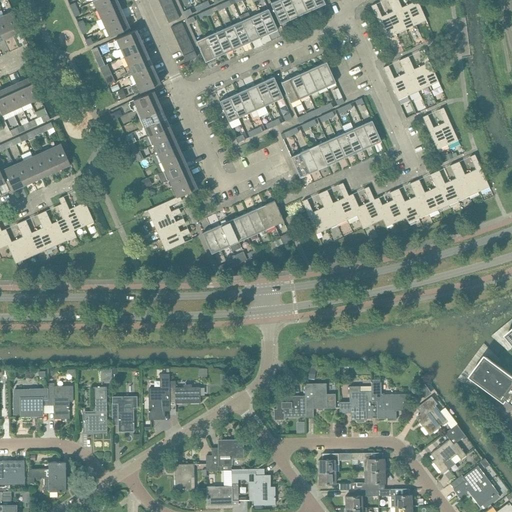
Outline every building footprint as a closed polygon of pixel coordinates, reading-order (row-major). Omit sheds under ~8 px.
[(117,0),(96,0),(93,1),(97,10),(118,1),(117,0)] [(289,20),(279,0),(277,0),(270,3),(280,24),(289,20)] [(298,16),(290,0),(279,0),(289,20),(298,16)] [(307,12),(301,0),(290,0),(298,16),(307,12)] [(301,0),(307,12),(316,8),(312,0),(301,0)] [(312,0),(316,8),(325,4),(323,0),(312,0)] [(396,34),(406,29),(392,0),(387,0),(392,12),(387,14),(396,34)] [(392,0),(406,29),(416,25),(407,5),(402,7),(398,0),(392,0)] [(426,20),(417,0),(411,0),(413,3),(407,5),(416,25),(426,20)] [(118,1),(97,10),(101,19),(122,10),(118,1)] [(161,6),(163,12),(174,7),(172,1),(161,6)] [(396,34),(387,14),(381,16),(376,3),(371,6),(385,38),(396,34)] [(163,12),(166,17),(177,12),(174,7),(163,12)] [(268,8),(259,13),(268,34),(277,30),(268,8)] [(122,10),(101,19),(105,28),(125,19),(122,10)] [(13,11),(4,15),(13,35),(22,31),(13,11)] [(166,17),(169,23),(179,18),(177,12),(166,17)] [(259,13),(250,17),(259,38),(268,34),(259,13)] [(4,15),(0,16),(0,30),(4,39),(13,35),(4,15)] [(250,17),(241,21),(250,42),(259,38),(250,17)] [(125,19),(105,28),(109,37),(130,28),(125,19)] [(77,22),(80,29),(85,26),(82,20),(77,22)] [(241,21),(232,25),(241,46),(250,42),(241,21)] [(171,27),(173,33),(184,28),(181,22),(171,27)] [(232,25),(223,29),(232,50),(241,46),(232,25)] [(173,33),(176,39),(187,34),(184,28),(173,33)] [(119,48),(140,39),(136,29),(114,39),(119,48)] [(223,29),(214,33),(223,54),(232,50),(223,29)] [(214,33),(205,37),(214,58),(223,54),(214,33)] [(176,39),(178,44),(189,39),(187,34),(176,39)] [(214,58),(205,37),(196,41),(205,62),(214,58)] [(123,57),(144,47),(140,39),(119,48),(123,57)] [(178,44),(181,50),(192,45),(189,39),(178,44)] [(181,50),(183,56),(194,51),(192,45),(181,50)] [(97,48),(91,50),(95,59),(101,56),(97,47),(97,48)] [(126,66),(148,56),(144,47),(123,57),(126,66)] [(425,64),(419,67),(428,86),(438,82),(424,49),(419,51),(425,64)] [(194,51),(183,56),(186,61),(197,56),(194,51)] [(126,66),(123,67),(127,76),(130,75),(152,65),(148,56),(126,66)] [(418,91),(428,86),(419,67),(414,69),(408,56),(403,58),(418,91)] [(408,95),(418,91),(403,58),(399,60),(405,73),(399,76),(408,95)] [(336,83),(326,62),(317,66),(326,87),(336,83)] [(104,65),(99,67),(103,76),(111,73),(107,64),(104,65)] [(134,84),(156,74),(152,65),(130,75),(134,84)] [(398,100),(408,95),(399,76),(394,78),(388,65),(383,67),(398,100)] [(317,91),(326,87),(317,66),(308,70),(317,91)] [(308,95),(317,91),(308,70),(299,74),(308,95)] [(111,73),(103,76),(107,85),(115,82),(111,73)] [(138,93),(160,83),(156,74),(134,84),(131,85),(135,94),(138,93)] [(299,99),(308,95),(299,74),(290,78),(299,99)] [(283,98),(274,76),(264,80),(274,102),(283,98)] [(40,98),(31,77),(21,81),(31,102),(40,98)] [(299,99),(290,78),(281,82),(290,103),(299,99)] [(274,102),(264,80),(255,85),(265,106),(274,102)] [(21,106),(31,102),(21,81),(12,85),(21,106)] [(21,106),(12,85),(2,89),(12,111),(21,106)] [(255,85),(246,89),(256,110),(259,117),(268,113),(265,106),(255,85)] [(338,105),(344,102),(338,88),(334,90),(338,99),(335,101),(338,105)] [(0,110),(2,115),(12,111),(2,89),(0,90),(0,110)] [(256,110),(246,89),(237,93),(247,114),(256,110)] [(158,100),(154,91),(153,91),(129,101),(130,104),(129,105),(131,108),(133,109),(134,110),(136,109),(158,100)] [(247,114),(237,93),(229,97),(238,118),(247,114)] [(432,95),(407,102),(408,106),(402,107),(403,109),(409,107),(411,113),(418,111),(416,105),(430,100),(431,105),(435,104),(432,95)] [(238,118),(229,97),(219,101),(229,122),(238,118)] [(136,109),(140,118),(161,108),(158,100),(136,109)] [(45,108),(38,111),(41,117),(43,122),(50,119),(47,114),(45,108)] [(144,127),(165,117),(161,108),(140,118),(144,127)] [(439,125),(447,145),(458,140),(443,108),(438,110),(444,123),(439,125)] [(119,110),(111,113),(114,119),(117,117),(121,115),(119,110)] [(306,114),(297,118),(299,123),(308,119),(306,114)] [(427,115),(422,117),(437,149),(447,145),(439,125),(433,128),(427,115)] [(144,127),(148,136),(169,126),(165,117),(144,127)] [(24,131),(31,128),(29,123),(27,118),(20,121),(24,131)] [(31,128),(37,125),(35,120),(29,123),(31,128)] [(372,120),(362,124),(372,145),(381,141),(372,120)] [(51,122),(44,125),(47,130),(53,127),(51,122)] [(362,124),(353,128),(363,149),(372,145),(362,124)] [(173,135),(169,126),(148,136),(152,145),(173,135)] [(12,136),(19,133),(16,128),(10,131),(12,136)] [(32,130),(35,136),(41,133),(38,128),(32,130)] [(353,128),(345,132),(354,153),(363,149),(353,128)] [(32,130),(26,133),(28,139),(35,136),(32,130)] [(345,132),(336,136),(345,157),(354,153),(345,132)] [(152,145),(147,147),(151,155),(155,153),(177,144),(173,135),(152,145)] [(20,136),(13,139),(16,144),(22,141),(20,136)] [(336,136),(327,140),(336,161),(345,157),(336,136)] [(13,139),(7,142),(9,147),(16,144),(13,139)] [(327,140),(318,144),(327,166),(336,161),(327,140)] [(133,143),(128,145),(132,153),(136,152),(137,151),(133,143)] [(51,148),(61,169),(70,165),(61,144),(51,148)] [(181,152),(177,144),(155,153),(159,162),(181,152)] [(318,144),(309,148),(318,170),(327,166),(318,144)] [(42,152),(51,173),(61,169),(51,148),(42,152)] [(309,148),(300,152),(309,174),(318,170),(309,148)] [(131,154),(128,156),(132,164),(135,163),(137,162),(138,161),(140,160),(143,159),(139,151),(137,152),(134,153),(132,154),(131,154)] [(51,173),(42,152),(33,156),(42,177),(51,173)] [(159,162),(163,171),(185,161),(181,152),(159,162)] [(290,157),(300,178),(309,174),(300,152),(290,157)] [(475,169),(470,172),(479,191),(489,187),(475,154),(470,156),(475,169)] [(42,177),(33,156),(23,160),(33,182),(42,177)] [(33,182),(23,160),(14,165),(23,186),(33,182)] [(185,161),(163,171),(167,180),(189,170),(185,161)] [(469,196),(479,191),(470,172),(465,174),(459,161),(454,163),(469,196)] [(459,200),(469,196),(454,163),(450,165),(455,178),(450,181),(459,200)] [(23,186),(14,165),(4,169),(13,190),(23,186)] [(167,180),(171,189),(193,179),(189,170),(167,180)] [(449,205),(459,200),(450,181),(445,183),(439,170),(434,172),(449,205)] [(439,209),(449,205),(434,172),(430,174),(435,187),(430,190),(439,209)] [(145,180),(141,181),(144,188),(148,186),(149,186),(146,179),(145,180)] [(193,179),(171,189),(175,197),(180,196),(197,188),(193,179)] [(414,181),(428,214),(439,209),(430,190),(424,192),(419,179),(414,181)] [(419,218),(428,214),(414,181),(409,183),(415,196),(410,199),(419,218)] [(338,200),(347,220),(357,216),(357,215),(348,196),(348,195),(343,183),(338,185),(344,198),(338,200)] [(364,204),(373,224),(383,219),(374,199),(368,186),(364,189),(369,202),(364,204)] [(399,188),(394,190),(406,217),(406,218),(408,223),(419,218),(410,199),(404,201),(399,188)] [(75,207),(84,226),(94,222),(79,189),(74,191),(80,204),(75,207)] [(337,224),(347,220),(338,200),(333,203),(327,190),(322,192),(337,224)] [(387,202),(396,222),(406,218),(406,217),(394,190),(389,192),(393,200),(387,202)] [(327,229),(337,224),(322,192),(318,194),(323,207),(318,209),(327,229)] [(362,228),(373,224),(364,204),(358,207),(353,194),(348,195),(348,196),(357,215),(357,216),(362,228)] [(73,231),(74,231),(84,226),(75,207),(69,209),(63,196),(58,198),(61,204),(73,231)] [(182,200),(180,196),(175,197),(147,210),(151,220),(171,211),(169,207),(175,204),(174,204),(182,200)] [(386,227),(396,222),(387,202),(382,205),(378,197),(374,199),(383,219),(386,227)] [(302,201),(316,234),(327,229),(318,209),(313,212),(307,199),(302,201)] [(284,221),(278,209),(274,200),(265,204),(275,225),(284,221)] [(57,221),(66,241),(76,236),(74,231),(73,231),(61,204),(57,206),(62,219),(57,221)] [(266,229),(275,225),(265,204),(256,208),(266,229)] [(171,211),(151,220),(156,230),(175,221),(173,216),(181,213),(179,208),(171,211)] [(257,234),(266,229),(256,208),(247,212),(257,234)] [(41,213),(56,245),(66,241),(57,221),(52,224),(46,211),(41,213)] [(248,238),(257,234),(247,212),(238,216),(248,238)] [(37,230),(46,250),(56,245),(41,213),(37,215),(42,228),(37,230)] [(239,242),(248,238),(238,216),(229,220),(239,242)] [(183,218),(175,221),(156,230),(160,240),(180,231),(178,226),(185,223),(183,218)] [(21,222),(36,254),(46,250),(37,230),(31,233),(26,220),(21,222)] [(229,220),(220,224),(230,246),(232,251),(241,247),(239,242),(229,220)] [(17,239),(26,259),(36,254),(21,222),(16,224),(22,237),(17,239)] [(221,250),(230,246),(220,224),(211,228),(221,250)] [(188,228),(180,231),(160,240),(165,251),(185,242),(182,236),(190,233),(188,228)] [(211,228),(202,233),(211,254),(221,250),(211,228)] [(7,245),(15,264),(26,259),(17,239),(11,242),(6,229),(1,231),(7,245)] [(238,263),(247,259),(243,252),(234,256),(235,259),(238,263)] [(504,399),(506,400),(511,404),(511,376),(500,367),(497,365),(493,362),(486,357),(470,378),(477,383),(481,386),(501,401),(502,402),(504,399)] [(306,364),(306,368),(308,368),(307,378),(313,379),(314,379),(316,364),(316,361),(307,360),(306,364)] [(112,381),(112,368),(100,368),(101,381),(112,381)] [(160,388),(149,388),(149,419),(164,419),(164,418),(164,409),(164,403),(170,403),(170,401),(169,381),(169,374),(166,374),(160,374),(160,388)] [(176,381),(169,381),(170,401),(175,401),(175,403),(200,402),(200,387),(191,388),(191,385),(184,385),(184,388),(176,388),(176,381)] [(423,381),(417,393),(423,396),(430,391),(423,381)] [(381,382),(371,382),(372,392),(372,418),(387,418),(387,420),(396,420),(396,410),(402,410),(402,405),(408,405),(408,394),(383,394),(381,394),(381,382)] [(48,383),(48,389),(48,405),(54,405),(54,418),(69,418),(69,401),(73,401),(72,386),(54,386),(54,383),(48,383)] [(305,396),(306,417),(314,416),(314,408),(318,408),(319,410),(323,410),(323,408),(336,408),(336,394),(327,394),(327,383),(305,384),(305,396)] [(339,402),(339,413),(344,413),(344,412),(350,412),(350,420),(357,420),(357,422),(359,422),(361,422),(364,421),(364,420),(366,420),(366,418),(372,418),(372,392),(360,392),(360,386),(349,386),(350,402),(339,402)] [(93,387),(93,388),(93,411),(82,411),(83,434),(106,434),(107,434),(107,418),(107,403),(106,387),(93,387)] [(42,413),(42,405),(48,405),(48,389),(30,389),(30,390),(14,390),(14,398),(13,398),(14,414),(20,414),(20,416),(42,416),(42,413)] [(136,395),(112,396),(112,403),(113,425),(118,425),(118,431),(133,431),(133,407),(137,407),(136,395)] [(305,396),(276,396),(276,409),(274,409),(274,420),(284,420),(284,417),(306,417),(305,396)] [(422,413),(417,417),(429,434),(446,421),(451,428),(456,424),(457,423),(445,407),(439,412),(434,405),(436,403),(431,397),(421,405),(418,408),(422,413)] [(449,439),(430,453),(434,459),(432,461),(442,474),(453,465),(449,459),(456,454),(461,459),(466,455),(456,442),(465,435),(456,424),(451,428),(444,433),(449,439)] [(212,470),(218,470),(218,466),(231,466),(231,458),(243,458),(243,439),(218,440),(218,448),(212,448),(212,455),(212,470)] [(322,460),(318,460),(319,472),(334,471),(334,465),(338,465),(338,460),(338,453),(322,454),(323,454),(323,460),(322,460)] [(371,453),(351,453),(351,460),(364,459),(364,471),(384,470),(386,470),(385,463),(384,463),(384,459),(372,459),(371,453)] [(485,458),(480,462),(483,466),(489,462),(485,458)] [(0,483),(24,483),(24,471),(26,471),(26,466),(24,466),(24,460),(2,461),(2,462),(0,461),(0,483)] [(65,476),(65,469),(67,469),(67,464),(65,464),(65,462),(48,462),(48,469),(28,469),(29,477),(34,477),(44,477),(65,476)] [(194,477),(193,464),(175,464),(176,489),(192,489),(191,477),(194,477)] [(454,489),(454,490),(459,496),(468,489),(471,492),(470,492),(479,503),(480,505),(481,504),(485,508),(500,497),(497,493),(495,491),(477,467),(465,476),(467,479),(454,489)] [(231,470),(231,484),(238,484),(237,479),(244,479),(249,483),(251,483),(251,500),(254,500),(254,505),(262,504),(275,504),(275,499),(275,497),(275,487),(269,487),(269,483),(270,483),(270,475),(264,475),(264,469),(258,469),(243,469),(231,470)] [(219,487),(207,487),(207,489),(207,494),(207,505),(238,505),(238,501),(238,498),(238,484),(231,484),(231,470),(223,470),(223,487),(219,487)] [(365,489),(378,489),(379,489),(380,483),(384,483),(384,470),(364,471),(364,483),(352,483),(352,490),(365,490),(365,489)] [(334,471),(319,472),(319,484),(335,484),(334,471)] [(66,484),(65,476),(44,477),(44,491),(66,491),(66,489),(67,489),(67,484),(66,484)] [(379,489),(378,489),(378,495),(391,495),(391,507),(395,507),(411,507),(411,495),(409,495),(409,488),(379,489)] [(345,496),(346,508),(362,508),(361,495),(345,496)] [(11,497),(2,497),(2,504),(2,511),(17,511),(17,504),(11,504),(11,497)]
